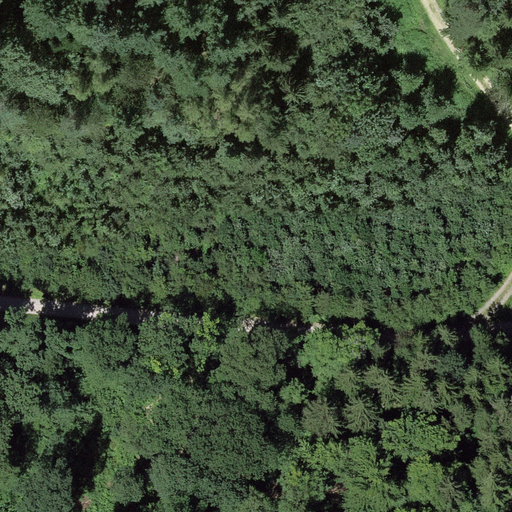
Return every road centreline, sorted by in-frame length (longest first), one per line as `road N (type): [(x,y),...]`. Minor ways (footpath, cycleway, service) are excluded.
road 1 (track): [(511,335),(407,348),(0,306)]
road 2 (track): [(428,0),(449,40),(511,117)]
